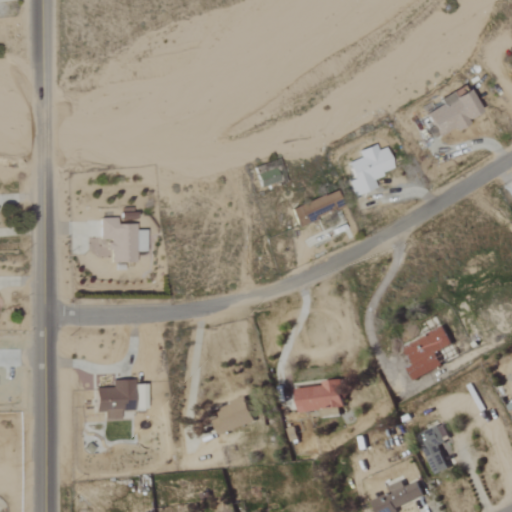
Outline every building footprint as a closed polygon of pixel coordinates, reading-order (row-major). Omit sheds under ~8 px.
[(511,56),(503,63),(511,74),(511,56)] [(437,139),(473,122),(471,118),(479,114),(466,89),(457,94),(455,90),(429,103),(432,109),(424,113),(437,139)] [(356,150),(359,159),(347,163),(352,177),(347,178),(353,196),(376,188),(372,177),(392,170),(384,148),(375,151),(373,145),(356,150)] [(261,188),(286,179),(279,161),(255,170),(261,188)] [(289,207),(295,225),(341,208),(335,191),(289,207)] [(109,240),(109,263),(135,262),(134,251),(144,251),(144,231),(134,231),(133,223),(117,224),(117,218),(98,218),(98,240),(109,240)] [(441,367),(435,353),(451,346),(444,329),(419,340),(424,350),(408,357),(412,366),(407,369),(412,380),(441,367)] [(104,421),(120,420),(120,412),(134,411),(133,381),(111,381),(111,388),(94,388),(95,413),(104,412),(104,421)] [(298,413),(320,411),(321,419),(339,417),(338,408),(343,408),(340,381),(322,382),(322,387),(296,389),(298,413)] [(146,410),(146,385),(135,385),(135,410),(146,410)] [(254,424),(247,400),(213,409),(219,433),(254,424)] [(447,471),(439,446),(444,444),(439,428),(419,434),(432,475),(447,471)] [(393,511),(425,498),(418,482),(405,487),(402,482),(387,489),(389,494),(371,502),(375,511),(393,511)]
